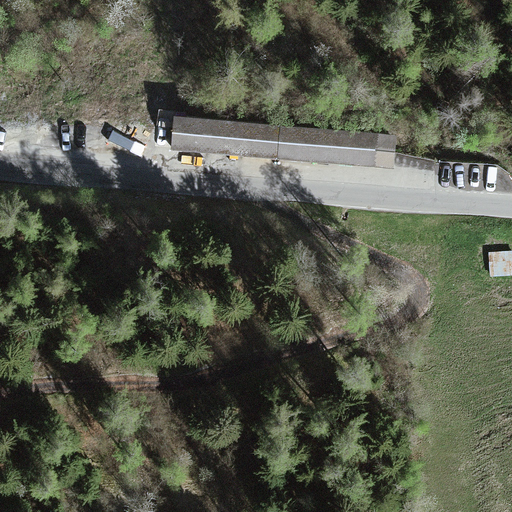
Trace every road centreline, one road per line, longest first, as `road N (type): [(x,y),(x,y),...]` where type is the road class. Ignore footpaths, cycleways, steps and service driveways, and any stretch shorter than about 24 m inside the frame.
road 1 (track): [(0,391),(174,382),(416,309),(420,284),(409,274),(265,199),(262,186)]
road 2 (residential): [(0,157),(511,208)]
